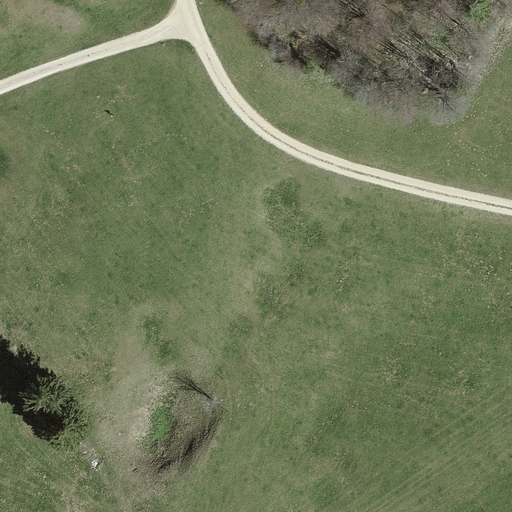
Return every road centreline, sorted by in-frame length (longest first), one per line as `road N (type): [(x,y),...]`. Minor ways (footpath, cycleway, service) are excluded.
road 1 (track): [(186,0),(206,58),(239,108),(277,143),(353,176),(511,213)]
road 2 (track): [(196,29),(0,94)]
